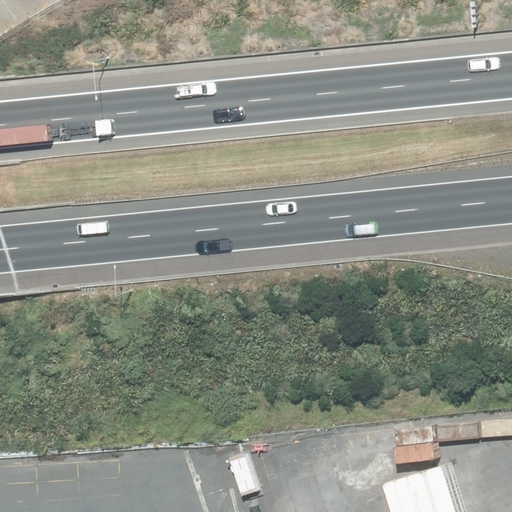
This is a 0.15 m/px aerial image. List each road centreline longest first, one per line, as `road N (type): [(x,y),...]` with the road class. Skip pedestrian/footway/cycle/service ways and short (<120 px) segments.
road 1 (motorway): [(511,199),(0,250)]
road 2 (motorway): [(0,123),(511,76)]
